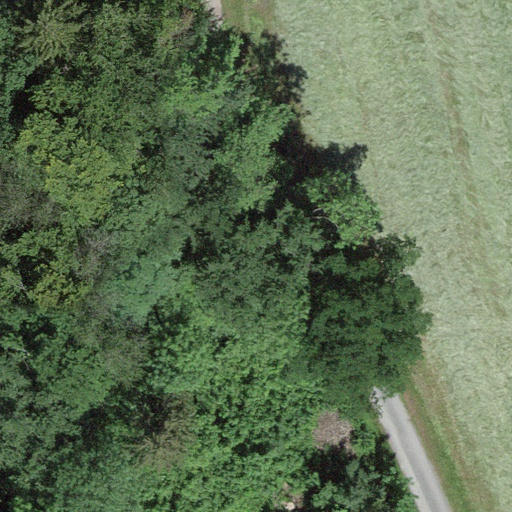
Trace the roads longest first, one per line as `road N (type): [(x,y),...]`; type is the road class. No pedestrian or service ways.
road 1 (track): [(452,511),(324,257),(233,125),(66,10),(36,0)]
road 2 (track): [(214,0),(233,125)]
